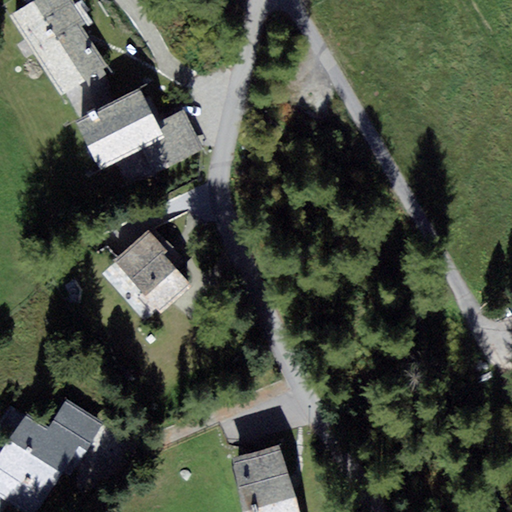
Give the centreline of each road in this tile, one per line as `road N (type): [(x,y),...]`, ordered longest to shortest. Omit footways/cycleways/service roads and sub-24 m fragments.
road 1 (residential): [(257,0),(222,164),(225,209),(285,356),(366,511)]
road 2 (residential): [(291,0),(475,309),(511,319)]
